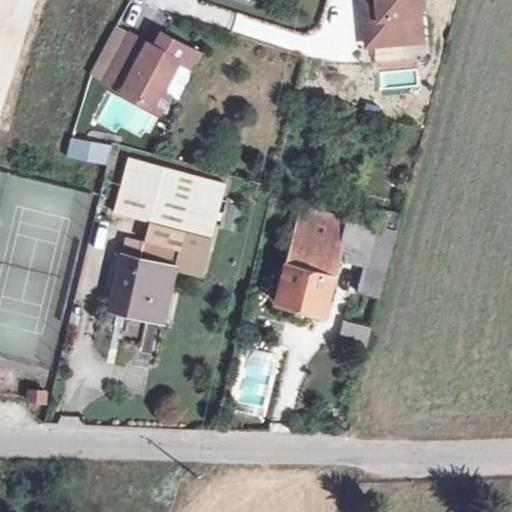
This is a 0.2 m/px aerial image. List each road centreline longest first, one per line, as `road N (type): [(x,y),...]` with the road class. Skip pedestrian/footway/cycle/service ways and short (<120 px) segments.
road 1 (residential): [(0,442),(351,452)]
road 2 (unclassified): [(351,452),(511,448)]
